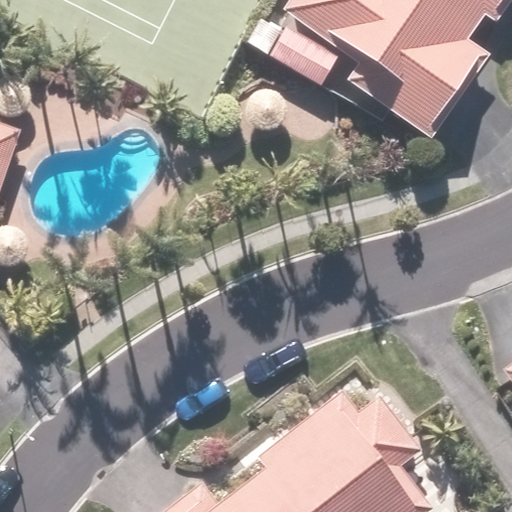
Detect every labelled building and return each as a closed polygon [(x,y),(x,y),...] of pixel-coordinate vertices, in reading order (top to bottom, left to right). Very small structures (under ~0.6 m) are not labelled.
[(511,0),(289,0),(261,43),(327,88),(338,71),(438,138),(495,52),(473,37),(489,14),(502,22),(511,6),(511,0)] [(301,104),(258,81),(239,117),(281,140),(301,104)] [(0,204),(24,133),(0,124),(0,204)] [(207,484),(172,511),(424,511),(394,474),(425,449),(384,398),(368,411),(349,387),(216,495),(207,484)] [(447,434),(413,461),(442,499),(477,471),(447,434)]
